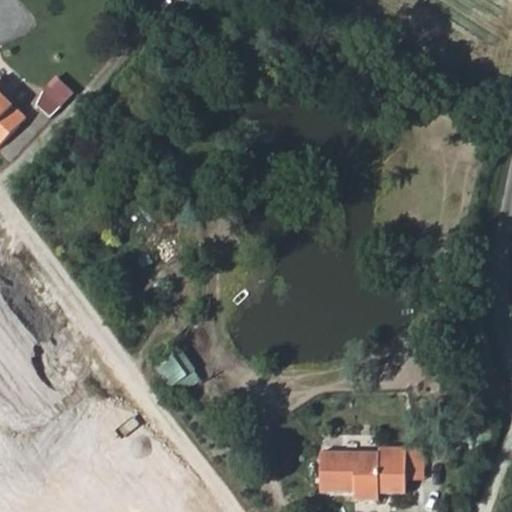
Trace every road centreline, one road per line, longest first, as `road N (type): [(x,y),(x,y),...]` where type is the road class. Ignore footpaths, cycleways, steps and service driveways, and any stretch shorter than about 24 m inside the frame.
road 1 (track): [(0,211),(28,234),(233,511)]
road 2 (residential): [(511,354),(500,294),(511,202)]
